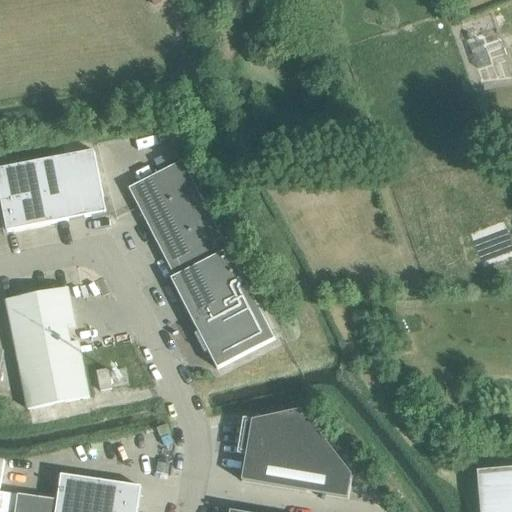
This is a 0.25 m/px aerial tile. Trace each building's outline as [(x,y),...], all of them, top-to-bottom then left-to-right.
[(94,152),(44,162),(56,224),(106,214),(94,152)] [(56,224),(44,162),(0,170),(0,202),(3,216),(6,234),(56,224)] [(170,281),(217,371),(275,341),(183,162),(128,190),(174,279),(170,281)] [(6,302),(27,411),(89,399),(78,344),(71,345),(67,329),(75,327),(68,290),(6,302)] [(96,373),(100,393),(111,391),(108,371),(96,373)] [(241,483),(347,501),(351,477),(302,414),(296,413),(252,423),(251,425),(246,424),(241,454),(246,455),(241,483)] [(480,511),(511,511),(511,469),(477,473),(480,511)] [(137,511),(141,489),(61,477),(57,503),(18,497),(15,511),(137,511)] [(0,494),(0,511),(15,511),(17,497),(0,494)]
